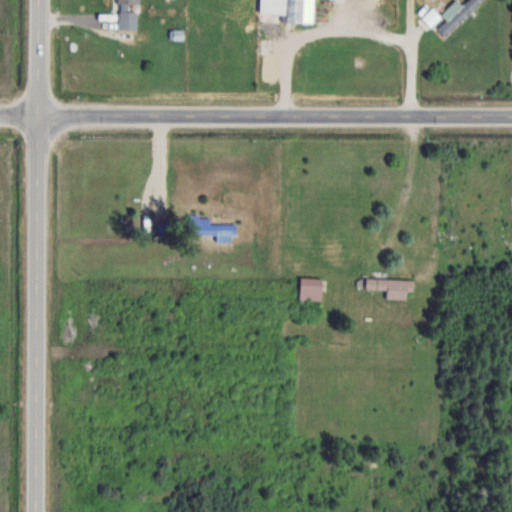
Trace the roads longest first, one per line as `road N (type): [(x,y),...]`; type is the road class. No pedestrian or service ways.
road 1 (tertiary): [(35,511),(40,0)]
road 2 (tertiary): [(511,116),(36,116)]
